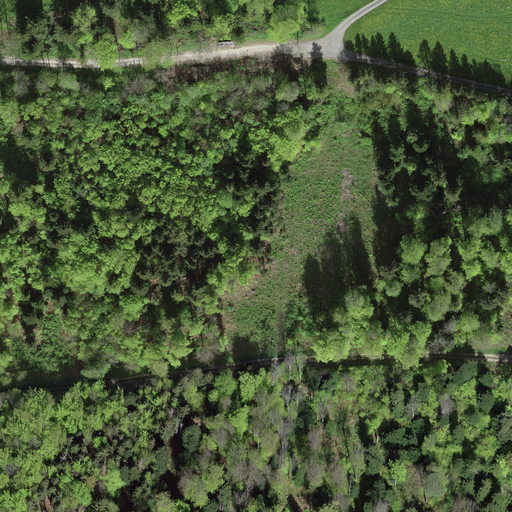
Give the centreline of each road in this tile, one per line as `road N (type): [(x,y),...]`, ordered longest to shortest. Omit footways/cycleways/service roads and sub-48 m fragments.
road 1 (track): [(511,358),(354,353),(0,391)]
road 2 (track): [(0,58),(183,60),(333,49)]
road 3 (track): [(237,363),(298,389),(372,445),(408,486),(408,511)]
